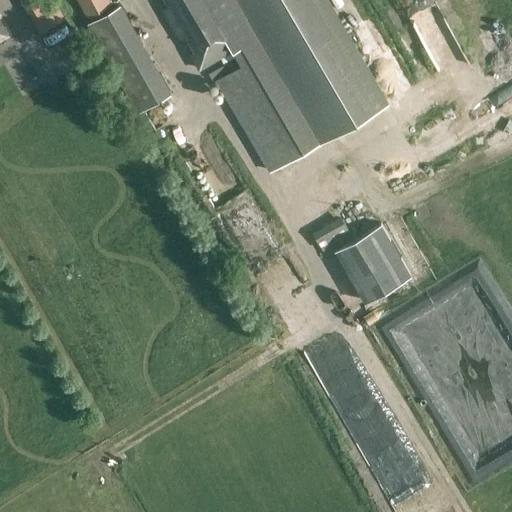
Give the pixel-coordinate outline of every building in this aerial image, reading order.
[(56,0),(27,0),(22,3),(38,31),(66,15),(56,0)] [(77,0),(87,17),(112,3),(110,0),(77,0)] [(165,0),(169,5),(162,9),(182,42),(183,41),(189,39),(196,51),(190,54),(199,69),(208,63),(233,49),(242,64),(217,78),(271,170),(386,103),(325,0),(165,0)] [(0,39),(9,34),(0,17),(0,39)] [(382,156),(371,161),(384,190),(395,185),(382,156)] [(323,251),(351,234),(341,216),(313,232),(323,251)]
